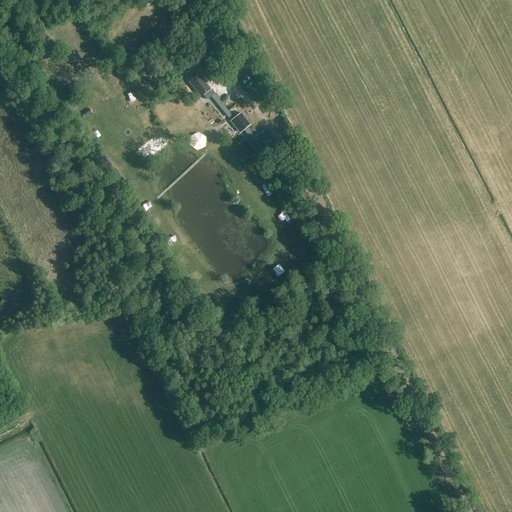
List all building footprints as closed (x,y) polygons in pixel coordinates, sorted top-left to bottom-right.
[(212,25),(203,30),(196,33),(206,52),(222,45),(212,25)] [(187,81),(200,95),(209,87),(197,73),(187,81)] [(211,90),(204,95),(207,99),(211,96),(229,118),(231,116),(213,94),(214,94),(211,90)] [(167,108),(169,115),(178,113),(176,106),(167,108)] [(231,121),(241,133),(244,130),(261,152),(257,155),(260,159),(267,152),(264,149),(246,128),(250,125),(240,114),(231,121)] [(123,147),(118,139),(110,145),(116,153),(123,147)] [(143,150),(152,161),(165,150),(155,139),(143,150)] [(265,166),(273,179),(281,174),(273,162),(265,166)] [(292,207),(284,214),(290,221),(298,215),(292,207)] [(304,236),(309,233),(305,227),(300,231),(304,236)]
